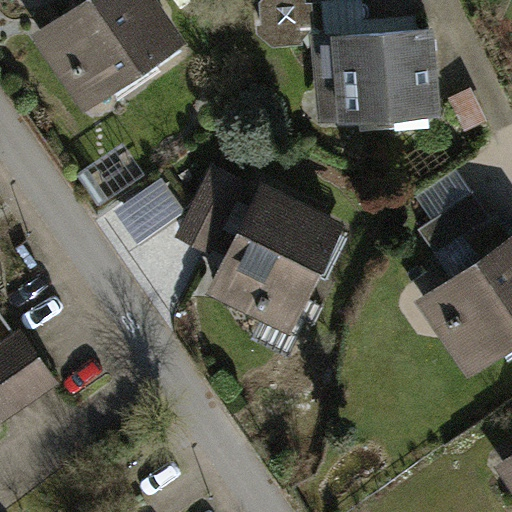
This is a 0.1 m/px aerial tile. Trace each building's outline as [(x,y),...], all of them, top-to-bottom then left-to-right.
[(89,0),(42,33),(72,76),(82,70),(98,92),(174,39),(147,0),(89,0)] [(260,0),(262,29),(275,39),(303,37),(313,26),(311,1),(322,0),(321,0),(260,0)] [(321,0),(322,0),(325,35),(365,32),(362,0),(321,0)] [(343,115),(436,108),(430,27),(365,32),(325,35),(329,89),(341,88),(343,115)] [(433,218),(473,191),(456,167),(416,194),(433,218)] [(232,194),(206,182),(182,234),(208,245),(232,194)] [(122,213),(140,243),(180,219),(162,189),(122,213)] [(230,256),(216,285),(264,308),(270,298),(294,310),(335,226),(262,190),(255,206),(230,256)] [(490,215),(473,191),(433,218),(420,227),(436,252),(490,215)] [(455,279),(511,238),(511,231),(497,210),(490,215),(436,252),(455,279)] [(444,318),(476,363),(511,338),(511,238),(455,279),(439,289),(454,311),(444,318)] [(0,407),(4,413),(51,381),(19,334),(0,346),(0,407)]
